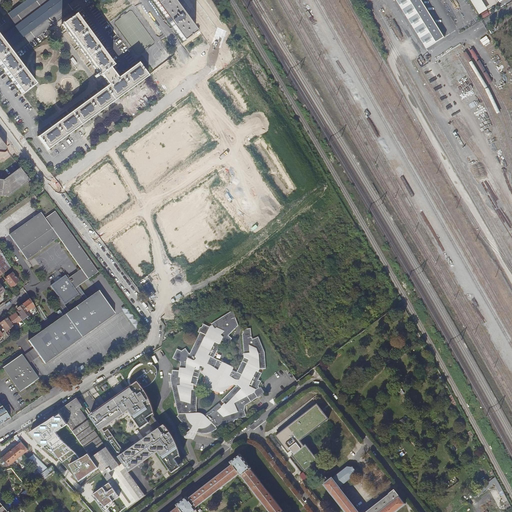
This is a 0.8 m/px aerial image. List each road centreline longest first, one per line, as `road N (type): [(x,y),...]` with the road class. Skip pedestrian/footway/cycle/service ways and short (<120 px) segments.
road 1 (residential): [(152,320),(309,196),(233,51)]
road 2 (residential): [(51,188),(211,67)]
road 3 (residential): [(0,434),(152,343),(152,320)]
road 4 (residential): [(152,320),(51,188)]
